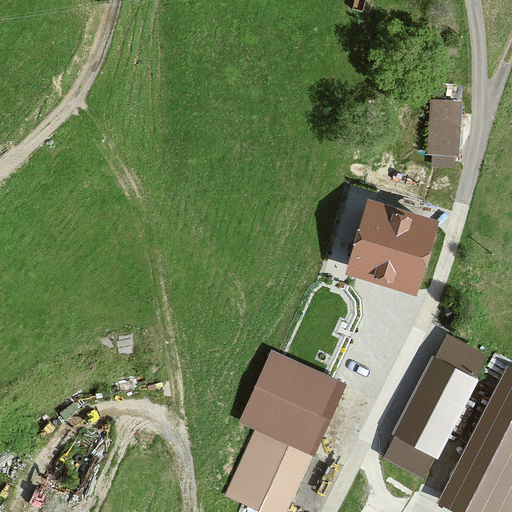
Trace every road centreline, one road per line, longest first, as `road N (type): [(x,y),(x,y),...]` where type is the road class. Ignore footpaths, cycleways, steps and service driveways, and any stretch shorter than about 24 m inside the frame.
road 1 (unclassified): [(329,511),(442,272),(481,128),(472,0)]
road 2 (track): [(113,0),(82,85),(0,169)]
